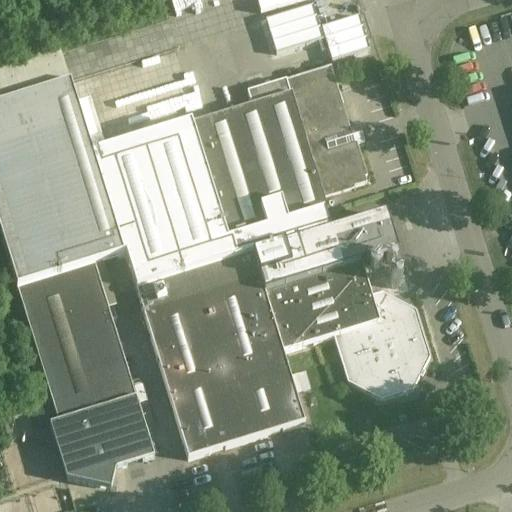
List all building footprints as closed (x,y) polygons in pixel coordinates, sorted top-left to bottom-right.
[(252,23),(245,0),(162,0),(176,46),(252,23)] [(277,57),(319,44),(323,43),(313,9),(266,23),(277,57)] [(322,55),(329,53),(332,64),(370,52),(360,19),(322,31),(325,42),(323,43),(319,44),(322,55)] [(353,191),(353,193),(355,192),(354,190),(366,186),(365,180),(367,180),(367,178),(365,178),(362,169),(364,169),(363,167),(362,168),(359,159),(360,159),(360,157),(359,158),(356,148),(364,146),(363,144),(357,146),(352,132),(350,132),(334,80),(310,87),(311,91),(192,128),(228,245),(327,215),(323,200),(353,191)] [(0,236),(17,293),(95,269),(124,260),(71,88),(0,109),(0,236)] [(361,267),(397,256),(385,218),(136,294),(188,462),(304,426),(282,356),(334,340),(348,385),(381,403),(413,393),(430,360),(416,314),(382,296),(371,300),(361,267)] [(70,464),(67,482),(100,489),(103,475),(154,460),(95,269),(17,293),(70,464)]
